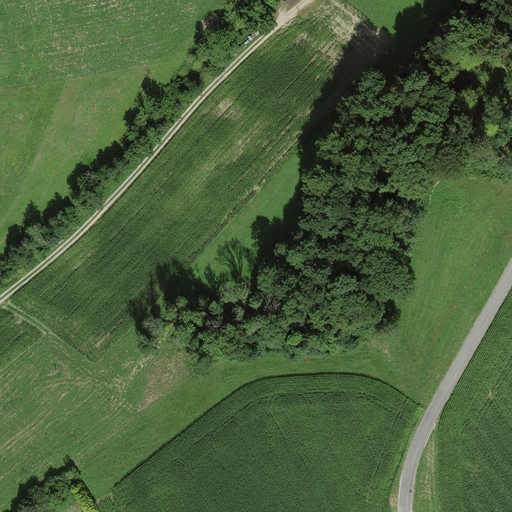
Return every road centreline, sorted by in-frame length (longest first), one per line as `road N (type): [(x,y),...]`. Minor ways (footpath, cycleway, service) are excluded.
road 1 (track): [(0,308),(76,245),(316,0)]
road 2 (unclassified): [(401,511),(418,430),(511,274)]
